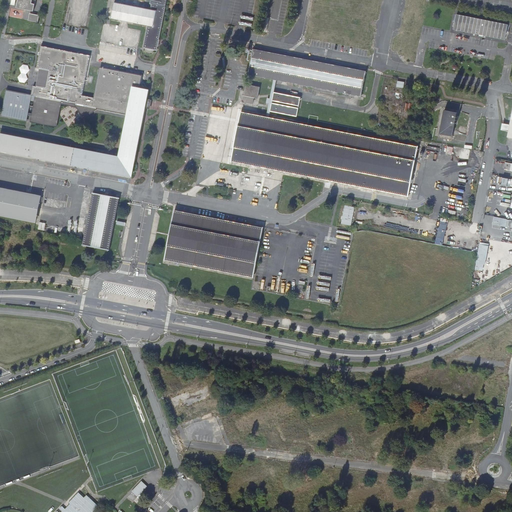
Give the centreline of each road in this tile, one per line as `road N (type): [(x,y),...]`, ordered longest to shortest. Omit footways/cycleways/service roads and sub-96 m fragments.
road 1 (secondary): [(511,294),(431,338),(364,353),(158,314)]
road 2 (secondary): [(156,324),(369,358),(450,339),(511,304)]
road 3 (residential): [(483,472),(433,475),(167,442)]
